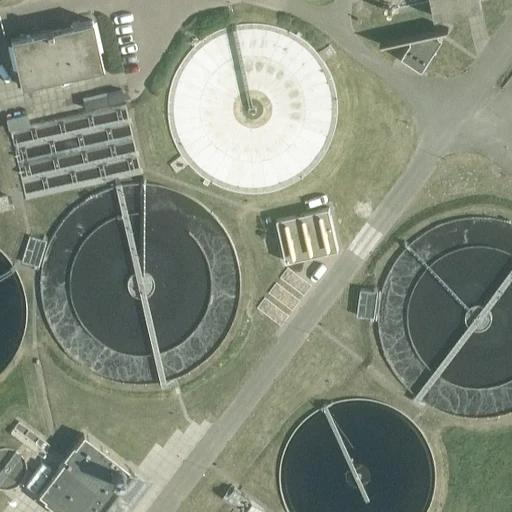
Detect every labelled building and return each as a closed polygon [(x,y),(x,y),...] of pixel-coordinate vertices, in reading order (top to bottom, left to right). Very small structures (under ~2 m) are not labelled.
[(432,0),(436,16),(481,6),(479,0),(432,0)] [(91,20),(10,38),(20,85),(102,66),(91,20)] [(342,122),(342,113),(342,104),(341,96),(336,80),(332,71),(326,62),(315,49),(310,44),(301,38),(287,31),(278,28),(269,26),(254,24),(238,26),(229,28),(221,31),(207,38),(198,44),(192,49),(181,62),(176,70),(172,78),(169,88),(167,96),(165,113),(167,130),(169,137),(172,147),(176,156),(182,165),(192,176),(198,182),(207,188),(221,195),(229,198),(238,200),(252,201),(260,201),(269,200),(278,198),(287,195),(301,188),(310,182),(315,177),(323,169),(329,160),(336,146),(341,130),(342,122)] [(410,43),(401,57),(422,71),(423,70),(443,39),(439,37),(438,32),(409,38),(410,43)] [(82,99),(84,109),(123,100),(121,90),(82,99)] [(7,120),(9,129),(30,125),(28,115),(7,120)] [(329,207),(277,219),(287,261),(339,250),(329,207)] [(38,266),(46,240),(29,235),(21,261),(38,266)] [(379,291),(361,289),(357,316),(375,318),(379,291)] [(18,421),(10,432),(41,456),(50,445),(18,421)] [(102,511),(133,472),(83,434),(39,493),(63,511),(102,511)] [(266,511),(236,489),(228,500),(244,511),(266,511)]
